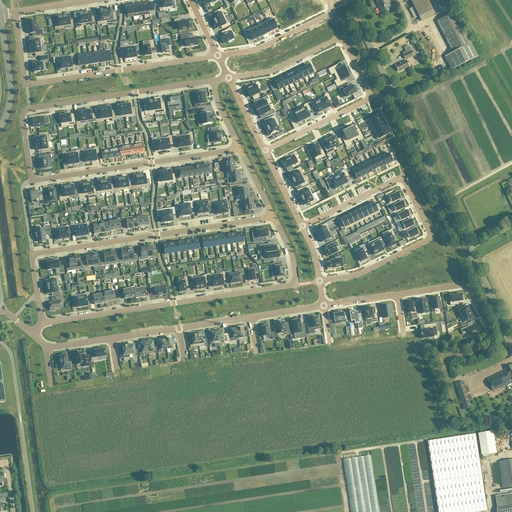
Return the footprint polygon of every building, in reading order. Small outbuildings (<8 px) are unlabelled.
[(173,0),(170,0),(161,1),(162,4),(158,5),(160,12),(164,12),(163,9),(174,7),(174,4),(175,4),(174,0),(173,1),(173,0)] [(201,0),(205,7),(206,7),(208,10),(212,8),(210,5),(209,3),(212,2),(213,3),(218,0),(201,0)] [(387,0),(375,0),(376,0),(381,13),(388,10),(387,6),(389,5),(387,0)] [(316,1),(304,7),(307,12),(305,13),(307,17),(314,14),(313,10),(319,7),(319,6),(317,1),(316,2),(316,1)] [(292,7),(283,11),(289,23),(295,20),(292,14),(295,12),(292,7)] [(107,24),(117,23),(115,15),(112,15),(111,9),(108,10),(108,11),(105,11),(107,24)] [(216,15),(210,18),(212,21),(213,21),(214,23),(225,18),(222,13),(223,12),(222,9),(215,12),(216,15)] [(107,24),(105,11),(102,11),(102,10),(98,11),(99,17),(96,18),(97,25),(107,24)] [(283,11),(275,15),(278,21),(281,19),(284,25),(289,23),(283,11)] [(75,20),(76,29),(79,28),(79,27),(85,26),(84,17),(83,12),(79,13),(79,14),(77,14),(78,19),(75,20)] [(90,12),(88,13),(88,12),(83,12),(84,17),(85,26),(92,25),(92,26),(95,26),(94,17),(91,18),(90,12)] [(67,15),(62,16),(64,30),(74,28),(73,20),(69,21),(69,16),(67,16),(67,15)] [(58,31),(64,30),(62,16),(58,16),(58,17),(56,17),(57,23),(53,23),(55,31),(58,31)] [(462,28),(456,17),(447,22),(455,37),(464,33),(462,28)] [(225,18),(214,23),(215,26),(214,26),(216,29),(222,27),(223,29),(230,26),(229,23),(227,23),(225,18)] [(272,18),(267,21),(272,31),(277,29),(272,18)] [(188,25),(188,21),(180,22),(180,19),(174,20),(174,23),(177,23),(178,31),(189,29),(189,28),(190,28),(189,24),(188,25)] [(35,21),(27,22),(27,26),(26,26),(27,30),(28,29),(29,34),(32,34),(36,33),(36,36),(42,35),(42,30),(40,31),(37,31),(36,25),(35,21)] [(267,21),(262,23),(267,34),(267,33),(272,31),(272,32),(272,31),(267,21)] [(262,23),(257,26),(263,36),(267,34),(262,23)] [(441,24),(435,27),(437,30),(436,31),(438,33),(437,33),(438,34),(438,33),(440,36),(441,40),(444,39),(449,36),(445,27),(442,23),(441,24)] [(257,26),(253,28),(258,39),(258,38),(262,36),(263,36),(257,26)] [(253,28),(247,31),(253,41),(257,38),(258,39),(253,28)] [(436,46),(427,28),(426,28),(427,29),(418,33),(418,32),(418,33),(425,47),(425,46),(430,43),(432,47),(435,46),(436,46)] [(222,36),(220,37),(223,44),(227,42),(228,44),(235,41),(229,29),(221,33),(222,36)] [(184,40),(185,48),(197,46),(196,38),(188,39),(187,35),(180,36),(181,40),(184,40)] [(34,40),(33,41),(29,41),(29,42),(28,43),(29,47),(30,47),(30,48),(42,46),(41,40),(42,40),(41,36),(34,37),(34,40)] [(166,53),(166,51),(169,51),(168,47),(171,46),(170,40),(167,40),(167,39),(160,40),(161,46),(158,47),(159,54),(162,53),(162,54),(162,53),(166,53)] [(154,48),(153,41),(148,41),(149,44),(143,45),(144,52),(143,52),(144,55),(145,57),(151,56),(151,55),(150,49),(154,48)] [(129,46),(131,59),(137,58),(136,51),(139,51),(138,45),(129,46)] [(36,53),(37,57),(44,56),(44,52),(43,52),(42,46),(30,48),(30,49),(29,49),(30,53),(31,53),(31,54),(35,54),(36,53)] [(125,60),(131,59),(129,46),(120,47),(121,53),(124,53),(125,60)] [(409,46),(404,48),(407,54),(403,55),(405,60),(413,56),(409,46)] [(340,58),(337,52),(325,57),(327,60),(324,62),(327,68),(336,63),(337,63),(335,60),(340,58)] [(70,55),(64,56),(66,68),(67,68),(67,69),(71,69),(71,68),(72,68),(71,61),(75,60),(74,54),(70,54),(70,55)] [(33,72),(33,73),(34,72),(34,73),(38,73),(37,72),(43,71),(44,71),(43,71),(43,70),(46,70),(44,61),(48,60),(48,56),(39,57),(40,61),(41,61),(41,63),(40,63),(36,63),(36,64),(33,64),(32,64),(32,65),(33,66),(32,66),(32,70),(33,70),(33,72)] [(66,68),(64,56),(59,57),(59,56),(54,57),(55,63),(59,63),(60,69),(61,69),(61,70),(65,70),(65,69),(66,68)] [(395,66),(398,72),(409,67),(406,61),(395,66)] [(310,65),(304,68),(308,76),(314,73),(310,65)] [(346,72),(344,66),(343,66),(339,68),(338,65),(337,65),(328,70),(331,76),(334,74),(335,77),(346,72)] [(304,68),(299,70),(303,78),(308,76),(304,68)] [(299,70),(295,73),(299,81),(303,78),(299,70)] [(337,88),(346,83),(347,83),(345,80),(349,78),(346,72),(335,77),(337,80),(334,82),(337,88)] [(295,73),(290,75),(294,83),(299,81),(295,73)] [(290,75),(285,77),(289,85),(294,83),(290,75)] [(285,77),(280,80),(284,88),(289,85),(285,77)] [(280,80),(275,82),(279,90),(284,88),(280,80)] [(255,85),(246,90),(250,98),(252,97),(254,101),(260,98),(258,94),(259,93),(255,85)] [(346,87),(338,90),(340,94),(343,92),(347,98),(357,93),(356,92),(357,91),(355,87),(354,88),(354,87),(347,90),(346,87)] [(202,104),(206,103),(205,100),(205,99),(205,97),(204,93),(203,93),(203,92),(199,93),(199,94),(196,94),(197,101),(194,102),(195,108),(202,107),(202,104)] [(325,96),(318,100),(324,110),(326,109),(327,110),(330,108),(330,107),(328,102),(331,101),(328,94),(324,95),(325,96)] [(255,107),(254,107),(256,111),(257,110),(257,111),(270,105),(267,100),(269,99),(268,96),(260,100),(261,103),(255,106),(255,107)] [(167,102),(168,109),(175,108),(175,110),(182,109),(180,97),(174,98),(174,97),(173,97),(173,98),(169,98),(170,102),(167,102)] [(157,99),(153,100),(155,114),(165,112),(164,105),(160,105),(159,100),(157,100),(157,99)] [(155,114),(153,100),(148,101),(148,102),(146,102),(147,107),(144,108),(145,115),(155,114)] [(311,102),(308,103),(311,110),(314,109),(317,114),(318,113),(318,114),(321,113),(321,112),(324,110),(318,100),(312,103),(311,102)] [(124,105),(123,105),(125,118),(135,117),(134,109),(131,110),(130,104),(129,105),(129,104),(124,104),(124,105)] [(304,107),(298,110),(303,120),(306,119),(306,120),(310,118),(309,117),(310,117),(307,112),(310,111),(307,104),(304,105),(304,107)] [(114,112),(116,121),(116,120),(119,119),(119,118),(125,117),(125,118),(123,105),(122,106),(122,105),(118,105),(118,106),(117,106),(118,112),(114,112)] [(258,112),(257,113),(259,116),(260,116),(260,117),(265,114),(266,118),(276,113),(275,110),(272,111),(270,105),(257,111),(258,112)] [(116,121),(114,112),(111,113),(110,107),(109,108),(109,107),(105,107),(105,108),(104,108),(106,120),(112,120),(112,121),(116,121)] [(100,121),(106,120),(104,108),(103,109),(103,108),(98,108),(98,109),(97,109),(98,115),(95,115),(96,123),(100,122),(100,121)] [(96,123),(95,115),(91,116),(91,110),(89,111),(89,110),(85,110),(85,111),(84,111),(86,123),(92,123),(96,123)] [(291,112),(287,113),(291,120),(294,119),(296,124),(297,123),(297,124),(301,123),(300,122),(303,120),(298,110),(291,113),(291,112)] [(79,112),(78,112),(78,118),(75,118),(76,127),(82,126),(81,124),(86,123),(84,111),(83,112),(83,111),(79,111),(79,112)] [(197,115),(198,118),(201,118),(202,126),(212,124),(211,120),(212,120),(212,117),(211,117),(210,113),(197,115)] [(70,114),(59,115),(59,116),(58,117),(59,121),(60,121),(60,123),(68,122),(68,125),(75,124),(74,117),(70,118),(70,114)] [(378,115),(367,120),(370,125),(380,120),(378,115)] [(269,122),(263,125),(265,128),(266,128),(267,130),(279,124),(275,116),(268,119),(269,122)] [(32,119),(33,127),(46,125),(46,122),(49,121),(48,117),(43,118),(32,119)] [(380,120),(370,125),(372,130),(382,125),(380,120)] [(279,124),(267,130),(268,133),(267,133),(269,137),(275,134),(276,136),(283,133),(281,130),(280,130),(278,125),(279,125),(279,124)] [(382,125),(372,130),(375,135),(385,130),(382,125)] [(350,129),(348,130),(354,141),(357,139),(358,142),(363,139),(359,130),(356,132),(353,126),(350,128),(350,129)] [(215,132),(214,128),(207,129),(208,137),(212,136),(213,143),(215,143),(215,144),(220,143),(220,142),(221,142),(219,131),(215,132)] [(345,137),(342,139),(346,148),(351,145),(350,142),(354,141),(348,130),(346,131),(346,130),(342,132),(345,137)] [(385,130),(375,135),(377,140),(387,135),(385,130)] [(48,143),(49,142),(48,133),(40,134),(40,137),(35,138),(35,139),(34,139),(35,144),(36,144),(48,143)] [(188,135),(182,136),(184,148),(190,147),(190,141),(193,141),(192,133),(188,134),(188,135)] [(177,149),(184,148),(182,136),(176,136),(176,135),(172,136),(173,144),(177,143),(177,149)] [(162,139),(164,151),(170,150),(169,144),(173,144),(171,136),(168,137),(168,138),(162,139)] [(330,139),(335,151),(335,150),(343,146),(340,141),(338,142),(335,136),(334,137),(334,136),(330,138),(330,139)] [(327,147),(324,149),(327,154),(335,151),(330,139),(329,139),(329,138),(325,140),(325,141),(324,142),(327,147)] [(164,151),(162,139),(156,140),(155,139),(152,139),(153,147),(156,146),(157,152),(164,151)] [(48,143),(36,144),(36,145),(35,146),(36,150),(37,150),(37,151),(42,150),(43,154),(51,152),(50,149),(49,149),(48,143)] [(316,146),(309,149),(314,159),(316,161),(315,162),(317,165),(321,163),(321,162),(326,159),(322,150),(319,151),(318,150),(316,146)] [(95,149),(89,150),(91,162),(92,162),(92,163),(96,162),(96,161),(97,161),(96,154),(99,154),(98,147),(94,148),(95,149)] [(81,157),(80,150),(76,151),(76,152),(71,152),(73,165),(74,164),(74,165),(78,165),(78,164),(79,164),(78,157),(81,157)] [(90,162),(91,162),(89,150),(83,150),(80,150),(81,157),(84,156),(85,163),(86,163),(86,164),(90,163),(90,162)] [(72,165),(73,165),(71,152),(65,153),(65,152),(62,153),(63,159),(66,159),(67,165),(68,165),(68,166),(72,166),(72,165)] [(53,160),(52,154),(43,155),(43,158),(39,159),(38,159),(40,169),(40,170),(41,169),(42,170),(46,170),(46,169),(48,168),(47,161),(53,160)] [(389,154),(384,156),(388,164),(393,162),(389,154)] [(384,156),(379,159),(382,167),(388,164),(384,156)] [(293,157),(281,163),(284,170),(290,167),(291,168),(299,164),(298,162),(296,163),(293,157)] [(379,159),(373,161),(377,169),(382,167),(379,159)] [(373,161),(368,164),(372,172),(377,169),(373,161)] [(368,164),(363,166),(367,175),(372,172),(368,164)] [(363,166),(358,169),(362,177),(367,175),(363,166)] [(290,176),(289,177),(290,180),(291,180),(292,182),(303,177),(300,171),(302,171),(300,168),(293,171),(294,174),(290,176)] [(342,173),(335,176),(341,186),(344,185),(344,186),(347,184),(347,183),(348,183),(347,182),(345,178),(349,176),(346,172),(345,169),(341,171),(342,173)] [(358,169),(353,172),(357,180),(362,177),(358,169)] [(165,171),(167,184),(172,183),(172,184),(176,183),(174,176),(171,176),(171,171),(169,171),(169,170),(165,171)] [(161,185),(167,184),(165,171),(161,171),(161,172),(159,173),(160,178),(157,178),(158,186),(161,186),(161,185)] [(140,175),(139,176),(141,189),(150,187),(149,181),(146,181),(145,174),(141,174),(141,175),(140,176),(140,175)] [(132,190),(141,189),(139,176),(137,176),(137,175),(133,176),(134,183),(131,184),(132,190)] [(329,178),(325,180),(328,187),(332,185),(334,189),(334,190),(335,189),(335,190),(338,189),(338,188),(340,187),(341,186),(335,176),(329,179),(329,178)] [(132,190),(131,184),(128,184),(127,177),(122,178),(121,178),(123,191),(129,190),(129,191),(132,190)] [(236,183),(240,182),(240,177),(231,178),(232,184),(229,184),(230,187),(236,186),(236,183)] [(303,177),(292,182),(293,184),(293,185),(294,188),(298,186),(300,185),(301,188),(308,185),(307,181),(306,182),(303,177)] [(123,191),(121,178),(115,179),(116,186),(113,186),(115,194),(118,193),(118,191),(123,191)] [(111,194),(115,194),(113,186),(110,187),(109,180),(104,181),(103,181),(105,193),(111,192),(111,194)] [(105,193),(103,181),(98,182),(99,189),(96,189),(97,196),(100,195),(100,194),(105,193)] [(86,184),(88,196),(93,195),(93,196),(97,196),(96,189),(93,189),(92,183),(86,184)] [(81,191),(78,192),(79,198),(82,198),(82,197),(88,196),(86,184),(80,185),(81,191)] [(67,187),(69,199),(75,198),(75,199),(79,198),(78,192),(74,192),(73,185),(69,185),(69,186),(67,187)] [(302,192),(297,195),(299,198),(300,197),(301,200),(312,195),(309,189),(310,189),(309,185),(302,189),(303,192),(302,192)] [(63,200),(69,199),(67,187),(61,188),(62,194),(59,195),(60,201),(64,201),(63,200)] [(237,196),(239,195),(248,194),(247,189),(242,190),(242,187),(236,188),(236,191),(237,196)] [(53,188),(49,188),(50,189),(49,190),(50,196),(46,196),(47,203),(57,202),(55,189),(54,189),(53,188)] [(38,191),(30,192),(32,203),(39,202),(40,206),(44,205),(42,195),(38,196),(38,191)] [(391,192),(385,195),(389,204),(400,199),(398,193),(393,195),(391,192)] [(312,195),(301,200),(302,202),(301,203),(303,206),(308,204),(309,203),(310,206),(317,202),(316,199),(315,200),(312,195)] [(400,199),(389,204),(394,213),(396,212),(405,208),(402,202),(397,204),(396,201),(401,199),(400,199)] [(210,200),(201,201),(203,213),(205,213),(205,214),(209,213),(208,212),(209,212),(208,206),(211,206),(211,204),(210,200)] [(189,203),(183,204),(185,215),(191,215),(190,209),(193,208),(192,203),(192,201),(189,202),(189,203)] [(201,214),(203,213),(201,201),(192,203),(193,208),(193,209),(196,208),(197,214),(198,214),(198,215),(202,214),(201,214)] [(227,207),(230,207),(230,202),(230,201),(220,202),(222,214),(224,214),(224,215),(227,214),(227,213),(228,213),(227,207)] [(215,203),(211,204),(211,206),(212,209),(215,209),(216,215),(217,215),(217,216),(220,215),(220,214),(222,214),(220,202),(220,203),(215,204),(215,203)] [(185,215),(183,204),(178,205),(178,203),(174,204),(175,211),(178,210),(179,216),(185,215)] [(369,205),(374,216),(379,213),(378,212),(381,210),(378,204),(375,206),(374,203),(369,205)] [(364,208),(369,218),(374,216),(369,205),(369,206),(364,208)] [(171,210),(165,211),(167,223),(170,223),(170,222),(173,221),(172,215),(175,215),(174,208),(171,209),(171,210)] [(359,210),(364,220),(369,218),(364,208),(359,210)] [(396,212),(394,213),(398,222),(409,216),(407,211),(402,213),(400,210),(405,208),(396,212)] [(164,224),(167,223),(165,211),(160,212),(160,210),(156,211),(157,218),(160,217),(161,223),(164,223),(164,224)] [(354,212),(359,223),(364,220),(359,210),(355,213),(354,212)] [(350,215),(349,215),(355,225),(359,223),(354,212),(354,213),(350,215)] [(345,217),(350,228),(355,225),(349,215),(345,217)] [(409,216),(398,222),(403,231),(414,225),(411,220),(406,222),(405,219),(409,217),(409,216)] [(341,223),(338,224),(341,230),(344,228),(345,230),(350,228),(345,217),(344,217),(345,217),(340,220),(341,223)] [(116,230),(121,229),(120,224),(123,224),(122,218),(117,219),(117,221),(114,221),(116,230)] [(85,223),(80,224),(82,236),(83,236),(83,237),(87,237),(87,236),(88,235),(87,230),(90,230),(90,229),(89,223),(89,222),(85,222),(85,223)] [(100,234),(98,225),(93,226),(92,222),(89,223),(90,229),(93,228),(94,234),(100,234)] [(322,229),(316,232),(318,237),(318,238),(331,232),(330,231),(332,231),(329,226),(328,227),(326,223),(320,226),(322,229)] [(82,236),(80,224),(74,225),(74,224),(70,225),(71,232),(75,232),(75,237),(76,237),(77,238),(81,237),(81,236),(82,236)] [(44,228),(36,230),(37,242),(42,241),(42,242),(46,242),(45,235),(45,234),(45,230),(51,229),(50,225),(43,226),(44,228)] [(71,232),(70,225),(66,225),(67,226),(61,227),(63,239),(64,239),(64,240),(68,239),(68,238),(69,238),(68,233),(71,232)] [(414,225),(403,231),(407,240),(414,237),(415,237),(417,236),(417,235),(418,235),(415,229),(411,231),(409,228),(414,226),(414,225)] [(63,239),(61,227),(55,228),(55,227),(51,228),(53,235),(56,235),(57,240),(58,240),(58,241),(62,240),(62,239),(63,239)] [(257,235),(253,236),(254,243),(261,242),(261,238),(268,237),(268,236),(269,236),(269,232),(268,233),(267,229),(261,230),(260,229),(257,230),(257,231),(256,231),(257,235)] [(383,237),(385,241),(384,241),(386,244),(387,244),(389,248),(392,247),(392,248),(395,246),(395,245),(396,245),(394,242),(392,237),(395,236),(391,230),(386,232),(387,235),(383,237)] [(331,232),(318,238),(319,238),(321,243),(327,240),(329,243),(335,240),(331,232)] [(359,236),(347,242),(349,245),(361,240),(359,236)] [(380,238),(372,242),(378,254),(382,253),(382,252),(383,251),(381,246),(384,245),(380,238)] [(325,252),(324,253),(326,256),(327,255),(327,257),(338,252),(336,248),(338,247),(336,242),(330,244),(332,247),(324,251),(325,252)] [(372,242),(364,246),(367,251),(368,253),(370,251),(373,256),(374,255),(376,258),(379,256),(378,254),(372,242)] [(268,244),(259,246),(260,249),(262,249),(263,254),(277,252),(277,246),(276,247),(275,246),(269,247),(268,244)] [(359,250),(356,252),(361,262),(367,259),(364,253),(367,251),(364,246),(364,245),(358,248),(359,250)] [(148,248),(146,248),(148,260),(148,258),(153,257),(153,259),(156,258),(155,252),(153,252),(152,247),(151,247),(151,246),(148,247),(148,248)] [(146,248),(140,249),(141,254),(138,254),(139,261),(148,260),(146,248)] [(129,250),(127,251),(129,262),(129,261),(134,260),(134,262),(138,261),(137,255),(134,255),(133,250),(132,250),(132,249),(129,250)] [(129,262),(127,251),(121,252),(122,257),(119,257),(120,264),(123,263),(129,262)] [(115,252),(109,253),(111,265),(120,264),(119,257),(116,258),(115,252)] [(277,252),(263,254),(265,254),(266,259),(263,260),(264,263),(273,262),(272,259),(279,258),(279,257),(280,257),(279,252),(278,252),(277,252)] [(111,265),(109,253),(104,254),(104,260),(101,260),(102,266),(111,265)] [(94,256),(92,256),(94,268),(102,266),(101,260),(98,261),(98,255),(97,255),(97,254),(93,255),(94,256)] [(87,262),(84,263),(85,269),(88,269),(88,267),(93,267),(93,268),(94,268),(92,256),(86,257),(87,262)] [(327,266),(326,266),(327,271),(333,270),(332,269),(343,267),(341,256),(334,257),(335,261),(331,261),(331,263),(327,263),(327,266)] [(80,258),(74,259),(76,271),(81,270),(82,272),(85,272),(85,269),(84,263),(81,263),(80,258)] [(76,271),(74,259),(68,260),(69,265),(66,265),(67,272),(76,271)] [(59,269),(60,274),(64,273),(63,266),(59,267),(58,262),(59,262),(58,261),(54,262),(51,262),(47,263),(47,264),(46,264),(47,268),(48,268),(48,270),(48,271),(48,270),(59,269)] [(283,276),(284,276),(284,273),(284,269),(283,269),(283,266),(282,266),(278,266),(277,263),(270,264),(271,271),(275,270),(276,277),(278,277),(278,278),(283,277),(283,276)] [(255,264),(252,265),(253,270),(248,271),(249,276),(248,276),(249,280),(250,280),(250,281),(256,281),(255,274),(258,274),(257,267),(255,264)] [(237,272),(234,273),(236,284),(242,283),(241,276),(244,276),(243,269),(237,270),(237,272)] [(230,285),(236,284),(234,273),(231,273),(231,271),(225,272),(226,278),(229,278),(230,285)] [(216,274),(218,287),(222,287),(222,286),(224,285),(223,281),(223,280),(226,280),(225,272),(221,272),(221,273),(216,274)] [(207,275),(208,283),(211,282),(211,283),(212,287),(214,287),(214,288),(218,287),(216,274),(210,275),(210,274),(207,275)] [(208,283),(207,275),(203,275),(204,276),(198,277),(200,290),(204,289),(206,288),(205,284),(205,283),(208,283)] [(45,281),(46,288),(58,286),(58,280),(59,280),(58,276),(50,277),(51,280),(45,281)] [(179,286),(180,292),(181,292),(181,293),(185,292),(185,291),(186,291),(185,287),(185,285),(188,284),(187,277),(183,277),(184,280),(178,281),(178,283),(177,283),(178,286),(179,286)] [(200,290),(198,277),(192,278),(192,277),(189,277),(190,285),(193,285),(194,288),(194,290),(196,290),(196,291),(200,290)] [(157,287),(156,285),(150,286),(150,291),(154,291),(155,296),(159,295),(159,296),(162,296),(162,295),(166,294),(164,286),(157,287)] [(59,292),(58,286),(46,288),(47,294),(53,293),(53,297),(61,296),(60,292),(59,292)] [(90,299),(89,293),(85,293),(85,294),(80,295),(82,307),(88,306),(87,300),(90,299)] [(76,308),(82,307),(80,295),(74,296),(74,295),(71,295),(72,302),(75,302),(76,308)] [(451,300),(449,300),(454,309),(460,306),(458,303),(464,300),(464,299),(463,296),(462,296),(461,295),(455,298),(454,297),(450,299),(451,300)] [(49,303),(50,311),(52,311),(53,312),(55,311),(55,310),(62,309),(60,301),(62,301),(62,297),(55,297),(56,302),(49,303)] [(443,308),(441,298),(434,299),(435,304),(431,304),(433,313),(435,313),(435,310),(443,308)] [(420,309),(418,309),(419,315),(428,313),(426,300),(419,301),(420,309)] [(408,303),(407,303),(408,314),(411,313),(412,318),(412,320),(419,319),(417,308),(414,308),(413,302),(412,302),(412,301),(408,302),(408,303)] [(390,306),(381,307),(383,319),(392,317),(390,306)] [(457,312),(460,318),(471,312),(468,307),(463,309),(462,306),(455,309),(456,312),(457,312)] [(365,309),(364,310),(366,321),(371,320),(371,323),(377,323),(376,311),(373,312),(372,308),(368,309),(368,308),(365,308),(365,309)] [(355,311),(349,312),(351,321),(354,321),(354,324),(357,323),(358,329),(363,328),(361,314),(358,314),(357,312),(355,312),(355,311)] [(474,318),(471,312),(460,318),(463,323),(460,325),(462,328),(470,324),(469,321),(474,318)] [(333,314),(334,322),(339,321),(340,324),(348,323),(347,317),(344,317),(344,314),(343,313),(340,313),(337,314),(333,314)] [(311,323),(307,324),(308,335),(315,334),(315,330),(319,330),(318,318),(314,318),(314,317),(310,318),(311,323)] [(304,330),(301,331),(300,321),(295,322),(295,321),(291,321),(291,326),(292,326),(294,335),(300,334),(300,339),(305,338),(304,330)] [(286,335),(290,334),(288,325),(285,326),(285,324),(284,323),(281,323),(281,322),(277,323),(279,334),(286,333),(286,335)] [(421,333),(420,333),(421,337),(422,337),(422,339),(434,337),(433,333),(437,332),(436,324),(424,326),(425,329),(425,331),(421,331),(421,333)] [(477,324),(474,326),(469,328),(468,326),(460,330),(463,335),(468,332),(470,336),(480,331),(477,324)] [(268,326),(261,327),(263,337),(266,336),(267,338),(272,337),(272,340),(275,339),(274,332),(271,333),(271,331),(269,331),(268,326)] [(237,329),(238,341),(247,340),(246,333),(243,334),(243,328),(237,329)] [(238,341),(237,329),(236,329),(237,329),(231,330),(232,335),(229,336),(230,342),(238,341)] [(219,344),(228,343),(227,336),(224,337),(223,331),(217,332),(219,344)] [(219,344),(217,332),(211,333),(212,338),(209,339),(210,345),(219,344)] [(199,347),(197,335),(195,335),(195,334),(192,335),(192,336),(191,336),(192,341),(189,342),(190,348),(199,347)] [(204,340),(203,334),(197,335),(199,347),(208,346),(207,339),(204,340)] [(171,339),(165,340),(167,349),(170,349),(170,351),(176,350),(175,344),(172,344),(171,339)] [(161,350),(167,349),(165,340),(159,341),(160,346),(157,347),(158,353),(161,353),(161,350)] [(148,355),(146,343),(144,343),(144,342),(141,343),(141,344),(141,349),(138,350),(139,356),(148,355)] [(146,343),(148,355),(157,353),(156,347),(153,347),(152,342),(146,343)] [(129,358),(128,346),(126,346),(125,345),(122,346),(122,347),(123,352),(120,352),(121,359),(129,358)] [(128,346),(129,358),(130,358),(129,355),(133,355),(133,357),(138,356),(137,350),(134,350),(134,345),(128,346)] [(105,349),(93,351),(94,355),(91,356),(92,362),(97,361),(97,358),(106,357),(106,354),(107,354),(106,350),(105,350),(105,349)] [(79,353),(75,354),(77,365),(82,364),(82,367),(89,366),(88,356),(84,356),(84,357),(83,357),(82,353),(79,354),(79,353)] [(67,362),(66,355),(62,356),(62,357),(59,357),(60,364),(58,365),(59,369),(61,368),(61,371),(68,370),(68,371),(72,370),(71,363),(68,363),(67,362)] [(511,365),(505,369),(505,371),(487,379),(493,391),(511,382),(511,381),(511,365)] [(455,384),(464,410),(472,408),(463,381),(455,384)] [(482,455),(496,453),(493,431),(479,434),(482,455)] [(474,511),(487,510),(476,434),(428,441),(438,511),(474,511)] [(343,460),(350,511),(378,511),(370,456),(343,460)] [(511,487),(511,459),(499,462),(503,489),(511,487)] [(511,511),(511,493),(495,496),(497,508),(497,511),(511,511)]
